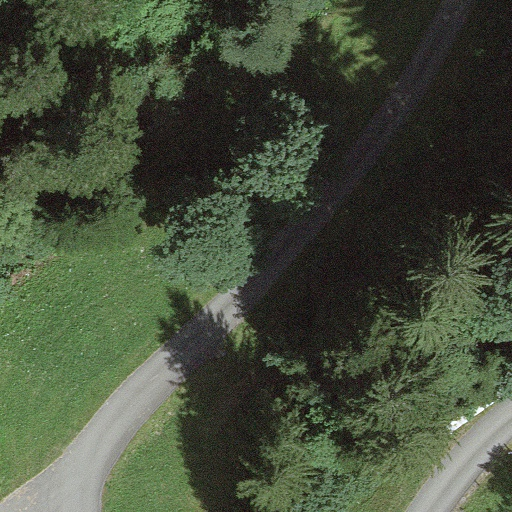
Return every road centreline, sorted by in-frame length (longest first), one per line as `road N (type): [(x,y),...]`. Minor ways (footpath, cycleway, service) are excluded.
road 1 (track): [(81,511),(92,460),(112,432),(282,284),(387,174),(485,0)]
road 2 (track): [(511,416),(431,511)]
